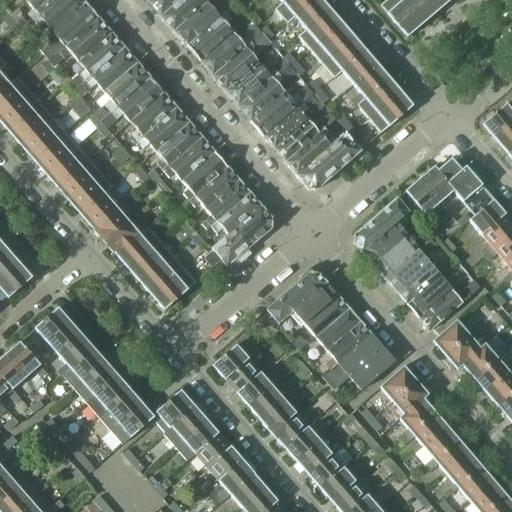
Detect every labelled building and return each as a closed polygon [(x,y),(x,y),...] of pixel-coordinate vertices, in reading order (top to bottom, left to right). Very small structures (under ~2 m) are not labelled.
[(0,0),(0,8),(2,11),(11,3),(7,0),(0,0)] [(59,0),(30,0),(25,4),(32,12),(27,16),(33,23),(59,0)] [(80,0),(59,0),(33,23),(39,30),(44,26),(51,33),(84,4),(80,0)] [(158,18),(178,0),(147,0),(145,2),(158,18)] [(171,33),(205,4),(201,0),(178,0),(158,18),(171,33)] [(184,47),(218,18),(223,14),(225,12),(234,4),(229,0),(220,0),(215,4),(217,7),(212,11),(205,4),(171,33),(184,47)] [(293,18),(313,0),(286,0),(281,5),(273,12),(285,25),(293,18)] [(304,32),(328,12),(317,0),(313,0),(293,18),(285,25),(283,26),(288,32),(297,24),(304,32)] [(419,27),(395,0),(386,0),(378,7),(405,39),(419,27)] [(433,15),(419,0),(395,0),(419,27),(433,15)] [(446,4),(443,0),(419,0),(433,15),(446,4)] [(84,4),(51,33),(34,48),(47,62),(53,58),(58,53),(64,48),(97,19),(84,4)] [(234,4),(225,12),(231,20),(241,12),(234,4)] [(9,18),(21,32),(29,26),(17,12),(9,18)] [(308,53),(340,26),(328,12),(304,32),(296,39),(308,53)] [(197,63),(231,33),(224,25),(229,20),(223,14),(218,18),(184,47),(197,63)] [(247,18),(255,27),(260,23),(252,14),(247,18)] [(2,21),(5,25),(13,34),(18,30),(7,17),(2,21)] [(97,19),(64,48),(58,53),(64,60),(70,55),(76,63),(110,34),(97,19)] [(320,66),(351,39),(340,26),(308,53),(320,66)] [(258,32),(261,35),(266,41),(271,37),(263,27),(258,32)] [(24,36),(18,30),(13,34),(19,41),(24,36)] [(210,78),(244,49),(249,44),(244,38),(239,42),(231,33),(197,63),(210,78)] [(110,34),(76,63),(83,71),(78,76),(84,83),(123,49),(110,34)] [(223,93),(257,64),(253,59),(270,45),(266,41),(261,35),(249,44),(244,49),(210,78),(223,93)] [(340,73),(363,53),(351,39),(320,66),(332,80),(340,73)] [(123,49),(84,83),(90,91),(96,86),(102,93),(136,64),(123,49)] [(352,87),(375,67),(363,53),(340,73),(352,87)] [(286,64),(290,69),(295,64),(287,55),(282,59),(286,64)] [(282,59),(276,64),(280,69),(286,64),(282,59)] [(44,63),(39,67),(47,76),(52,72),(44,63)] [(136,64),(102,93),(109,101),(103,106),(110,113),(149,79),(136,64)] [(257,64),(223,93),(235,108),(275,74),(269,67),(264,72),(257,64)] [(303,73),(295,64),(290,69),(298,78),(303,73)] [(0,69),(0,93),(7,87),(0,78),(0,77),(9,70),(5,65),(3,66),(0,69)] [(248,122),(282,93),(278,89),(294,75),(286,66),(275,75),(275,74),(235,108),(248,122)] [(363,100),(387,80),(375,67),(352,87),(358,95),(349,103),(354,108),(355,107),(363,100)] [(60,81),(52,72),(47,76),(55,86),(60,81)] [(64,74),(60,77),(66,84),(67,85),(71,82),(64,74)] [(149,79),(110,113),(116,120),(122,116),(128,123),(161,94),(149,79)] [(7,87),(0,93),(0,118),(28,94),(15,80),(7,87)] [(367,121),(399,94),(387,80),(363,100),(355,107),(367,121)] [(311,93),(313,96),(318,91),(310,82),(305,86),(311,93)] [(64,86),(58,91),(62,95),(63,94),(68,90),(64,86)] [(76,99),(68,90),(63,94),(71,104),(76,99)] [(326,101),(318,91),(313,96),(321,105),(326,101)] [(282,93),(248,122),(260,137),(300,103),(294,96),(289,101),(282,93)] [(311,94),(308,96),(309,97),(315,104),(311,107),(316,113),(323,107),(321,105),(313,96),(311,93),(311,94)] [(28,94),(0,118),(0,124),(9,135),(40,108),(28,94)] [(161,94),(128,123),(135,132),(130,137),(135,143),(141,138),(174,110),(161,94)] [(379,135),(410,108),(399,94),(367,121),(379,135)] [(272,151),(306,121),(301,115),(306,110),(307,111),(311,107),(315,104),(309,97),(301,104),(300,103),(260,137),(272,151)] [(84,108),(76,99),(71,104),(67,107),(79,121),(88,113),(84,108)] [(511,115),(509,112),(511,109),(511,99),(481,127),(493,141),(511,124),(511,115)] [(40,108),(9,135),(20,148),(51,121),(40,108)] [(96,110),(92,114),(99,122),(106,116),(101,110),(96,110)] [(174,110),(141,138),(135,143),(142,151),(148,146),(154,153),(187,124),(174,110)] [(283,163),(317,134),(323,130),(333,120),(327,113),(312,127),(306,121),(272,151),(283,163)] [(106,116),(99,122),(105,129),(114,122),(108,115),(106,116)] [(92,117),(87,121),(95,131),(100,126),(92,117)] [(335,124),(343,134),(347,139),(354,133),(342,119),(335,124)] [(51,121),(20,148),(32,162),(63,135),(51,121)] [(187,124),(154,153),(161,161),(156,165),(162,173),(200,139),(187,124)] [(511,124),(493,141),(505,155),(511,148),(511,124)] [(100,126),(95,131),(103,140),(108,135),(100,126)] [(294,176),(322,152),(328,147),(323,141),(328,136),(323,130),(317,134),(283,163),(294,176)] [(354,147),(361,141),(354,133),(347,139),(354,147)] [(354,147),(347,139),(343,134),(328,147),(322,152),(338,170),(359,152),(354,147)] [(63,135),(32,162),(44,175),(75,148),(63,135)] [(200,139),(162,173),(168,180),(173,175),(179,183),(212,154),(200,139)] [(75,148),(44,175),(56,189),(87,161),(75,148)] [(124,154),(119,149),(110,156),(114,162),(124,154)] [(338,170),(322,152),(294,176),(306,190),(314,191),(338,170)] [(119,167),(128,159),(124,154),(114,162),(119,167)] [(212,154),(179,183),(186,191),(181,196),(186,202),(225,168),(212,154)] [(87,161),(56,189),(68,203),(99,175),(87,161)] [(449,161),(435,173),(451,193),(473,218),(491,202),(479,188),(463,169),(459,172),(449,161)] [(225,168),(186,202),(193,209),(198,205),(203,211),(236,182),(225,168)] [(451,193),(435,173),(432,169),(418,181),(438,204),(451,193)] [(138,170),(133,174),(141,183),(146,179),(138,170)] [(146,176),(149,179),(151,182),(158,176),(152,170),(146,176)] [(99,175),(68,203),(79,216),(102,196),(110,189),(99,175)] [(151,182),(164,196),(169,192),(157,178),(151,182)] [(438,204),(418,181),(404,193),(423,216),(416,222),(422,229),(429,223),(432,226),(437,221),(429,212),(438,204)] [(214,223),(247,194),(236,182),(203,211),(209,217),(200,225),(205,231),(209,228),(214,223)] [(225,236),(231,231),(258,207),(247,194),(214,223),(209,228),(215,235),(220,230),(225,236)] [(102,196),(79,216),(91,229),(114,209),(102,196)] [(180,207),(174,199),(167,201),(176,211),(180,207)] [(393,225),(408,213),(396,200),(353,237),(352,244),(360,254),(393,225)] [(123,201),(114,209),(91,229),(90,230),(102,243),(126,223),(118,214),(128,206),(123,201)] [(473,218),(469,221),(467,222),(479,236),(503,216),(491,202),(473,218)] [(177,211),(184,219),(188,215),(181,207),(177,211)] [(270,221),(258,207),(231,231),(247,249),(269,229),(270,221)] [(172,211),(166,216),(174,225),(179,220),(172,211)] [(460,229),(467,222),(469,221),(464,216),(455,224),(460,229)] [(511,226),(503,216),(479,236),(487,245),(478,253),(482,258),(511,232),(511,226)] [(126,223),(102,243),(114,258),(115,257),(138,237),(146,230),(147,229),(143,224),(134,232),(126,223)] [(372,267),(405,239),(393,225),(360,254),(372,267)] [(187,226),(182,230),(191,240),(195,236),(187,226)] [(138,237),(115,257),(128,272),(159,244),(146,230),(138,237)] [(231,231),(225,236),(210,249),(225,268),(247,249),(231,231)] [(511,232),(482,258),(486,263),(495,255),(503,264),(511,255),(511,232)] [(195,236),(191,240),(198,248),(203,244),(195,236)] [(424,258),(435,248),(434,247),(439,242),(434,237),(418,251),(424,258)] [(383,280),(416,252),(415,251),(424,243),(420,239),(415,238),(409,244),(405,239),(372,267),(383,280)] [(449,254),(454,250),(446,241),(441,245),(449,254)] [(159,244),(128,272),(139,285),(171,258),(159,244)] [(6,252),(0,256),(0,280),(18,265),(6,252)] [(406,307),(446,273),(439,265),(432,271),(416,252),(383,280),(406,307)] [(511,255),(503,264),(510,273),(501,281),(505,286),(511,279),(511,255)] [(171,258),(139,285),(151,298),(182,271),(171,258)] [(18,265),(0,280),(0,292),(6,300),(30,279),(18,265)] [(182,271),(151,298),(162,312),(194,284),(182,271)] [(416,320),(450,292),(443,284),(450,279),(446,273),(406,307),(416,320)] [(308,275),(265,312),(277,326),(292,314),(325,285),(316,275),(308,275)] [(450,292),(416,320),(427,333),(478,290),(472,283),(455,298),(450,292)] [(325,285),(292,314),(303,327),(336,299),(325,285)] [(496,294),(490,299),(498,308),(503,304),(496,294)] [(314,340),(347,311),(336,299),(303,327),(314,340)] [(33,330),(45,344),(68,324),(56,310),(33,330)] [(325,353),(359,325),(347,311),(314,340),(325,353)] [(431,343),(443,357),(476,329),(473,326),(464,333),(454,323),(431,343)] [(68,324),(45,344),(57,357),(80,337),(68,324)] [(329,371),(369,337),(359,325),(325,353),(330,359),(323,365),(329,371)] [(476,329),(443,357),(455,371),(460,367),(479,351),(478,350),(470,341),(480,333),(476,329)] [(92,351),(80,337),(57,357),(64,366),(55,374),(60,379),(61,378),(69,371),(92,351)] [(347,379),(381,350),(369,337),(329,371),(320,379),(332,392),(347,379)] [(30,357),(22,348),(18,344),(3,357),(24,380),(33,372),(41,381),(46,377),(38,367),(30,357)] [(27,344),(22,348),(30,357),(35,353),(27,344)] [(482,346),(478,350),(479,351),(460,367),(471,380),(504,352),(501,348),(492,356),(482,346)] [(211,367),(224,382),(256,353),(251,348),(242,356),(234,347),(211,367)] [(381,350),(347,379),(359,392),(392,364),(381,350)] [(92,351),(69,371),(61,378),(73,392),(104,365),(92,351)] [(504,352),(471,380),(483,394),(507,374),(498,364),(507,356),(504,352)] [(35,353),(30,357),(38,367),(43,362),(35,353)] [(256,353),(224,382),(236,395),(259,375),(251,366),(260,358),(256,353)] [(3,357),(0,359),(0,379),(11,391),(24,380),(3,357)] [(302,377),(308,373),(299,364),(294,368),(302,377)] [(104,365),(73,392),(85,406),(117,379),(104,365)] [(378,389),(390,403),(414,383),(402,369),(378,389)] [(511,379),(507,374),(483,394),(495,407),(511,392),(511,379)] [(266,383),(259,375),(236,395),(247,409),(270,388),(279,380),(275,375),(266,383)] [(11,391),(0,379),(0,400),(6,396),(14,405),(19,400),(11,391)] [(117,379),(85,406),(97,419),(128,392),(117,379)] [(414,383),(390,403),(402,416),(421,400),(421,401),(426,396),(414,383)] [(270,388),(247,409),(258,421),(258,422),(259,423),(282,402),(270,388)] [(128,392),(97,419),(109,433),(140,406),(128,392)] [(154,424),(163,434),(192,408),(179,392),(178,393),(175,393),(172,395),(171,399),(161,408),(158,407),(155,410),(154,414),(159,420),(154,424)] [(511,392),(495,407),(506,421),(511,416),(511,392)] [(291,394),(282,402),(259,423),(270,436),(294,415),(287,407),(296,399),(291,394)] [(421,400),(402,416),(397,420),(406,431),(397,438),(400,442),(433,414),(421,401),(421,400)] [(32,415),(41,407),(37,402),(28,410),(32,415)] [(140,406),(109,433),(120,446),(152,419),(140,406)] [(192,408),(163,434),(161,435),(173,449),(204,421),(192,408)] [(359,415),(366,423),(371,419),(364,411),(359,415)] [(433,414),(400,442),(403,446),(413,438),(421,447),(444,427),(433,414)] [(301,424),(294,415),(270,436),(282,450),(283,449),(306,429),(315,421),(310,416),(301,424)] [(353,421),(349,416),(340,424),(344,429),(353,421)] [(380,429),(371,419),(366,423),(375,433),(380,429)] [(7,432),(16,425),(12,420),(3,428),(7,432)] [(44,425),(53,434),(58,430),(49,420),(44,425)] [(204,421),(173,449),(185,463),(193,456),(217,436),(204,421)] [(419,473),(456,442),(444,427),(421,447),(429,458),(416,469),(419,473)] [(314,438),(306,429),(283,449),(294,463),(318,443),(327,435),(323,430),(314,438)] [(65,439),(58,430),(53,434),(60,443),(65,439)] [(360,438),(367,447),(372,443),(364,434),(360,438)] [(217,436),(193,456),(204,469),(228,448),(217,436)] [(15,443),(11,438),(1,446),(6,451),(15,443)] [(444,475),(468,455),(456,442),(419,473),(423,477),(436,465),(444,475)] [(318,443),(294,463),(306,476),(330,456),(318,443)] [(380,452),(372,443),(367,447),(375,456),(380,452)] [(51,444),(46,448),(54,457),(59,453),(51,444)] [(68,452),(76,461),(81,457),(73,448),(68,452)] [(228,448),(204,469),(216,482),(240,462),(228,448)] [(133,459),(126,451),(121,455),(128,463),(133,459)] [(59,453),(54,457),(62,466),(67,462),(59,453)] [(468,455),(444,475),(453,485),(443,493),(447,497),(456,489),(479,468),(468,455)] [(330,456),(306,476),(318,490),(341,469),(330,456)] [(89,466),(81,457),(76,461),(84,470),(89,466)] [(142,469),(133,459),(128,463),(137,474),(142,469)] [(383,465),(391,474),(396,470),(388,461),(383,465)] [(240,462),(216,482),(224,491),(215,499),(219,504),(228,496),(252,475),(240,462)] [(13,468),(5,475),(0,479),(0,504),(26,482),(13,468)] [(456,489),(468,503),(492,483),(479,468),(456,489)] [(341,469),(318,490),(330,503),(353,483),(341,469)] [(396,470),(391,474),(399,483),(404,479),(396,470)] [(83,480),(75,471),(70,475),(78,484),(83,480)] [(252,475),(228,496),(240,509),(263,489),(252,476),(253,476),(252,475)] [(162,476),(154,483),(150,478),(145,482),(153,491),(158,487),(165,480),(162,476)] [(26,482),(0,504),(0,511),(18,511),(37,496),(26,482)] [(353,483),(330,503),(337,511),(347,511),(365,497),(353,483)] [(492,483),(468,503),(475,511),(485,511),(503,497),(492,483)] [(166,496),(158,487),(153,491),(161,500),(166,496)] [(407,492),(416,502),(420,497),(412,488),(407,492)] [(263,489),(240,509),(242,511),(263,511),(275,503),(263,489)] [(37,496),(18,511),(45,511),(49,509),(37,496)] [(365,497),(347,511),(375,511),(377,510),(365,497)] [(420,497),(416,502),(423,510),(428,506),(420,497)] [(511,511),(511,507),(503,497),(485,511),(511,511)] [(98,498),(93,502),(101,511),(106,507),(98,498)] [(57,502),(49,509),(51,511),(55,511),(62,507),(57,502)] [(438,506),(442,511),(449,511),(451,511),(443,502),(438,506)] [(167,508),(171,511),(179,511),(172,503),(167,508)] [(283,511),(275,503),(263,511),(283,511)]
